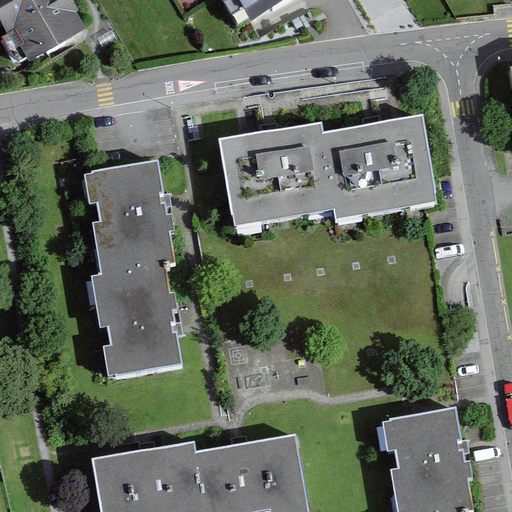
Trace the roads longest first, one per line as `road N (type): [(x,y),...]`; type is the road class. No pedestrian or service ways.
road 1 (residential): [(0,104),(448,34)]
road 2 (residential): [(448,34),(511,467)]
